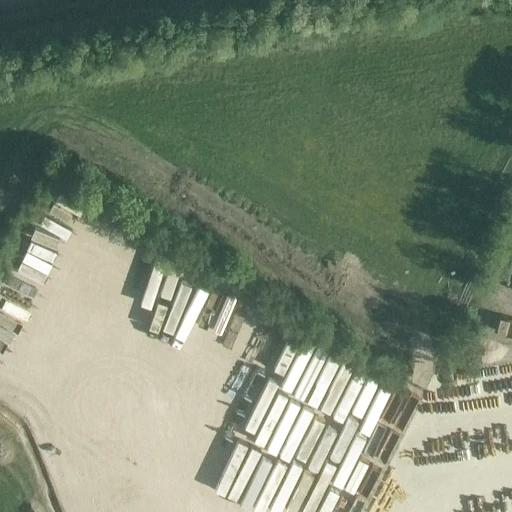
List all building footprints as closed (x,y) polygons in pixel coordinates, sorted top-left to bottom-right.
[(106,350),(112,343),(74,314),(68,322),(106,350)] [(42,345),(36,353),(80,383),(86,375),(42,345)] [(163,398),(169,389),(124,356),(118,366),(163,398)] [(158,360),(149,372),(202,414),(210,404),(192,389),(193,388),(158,360)] [(224,433),(241,415),(226,400),(208,418),(224,433)] [(180,450),(186,441),(141,411),(134,420),(180,450)] [(290,469),(295,460),(249,434),(243,444),(290,469)] [(204,452),(200,462),(249,485),(254,476),(204,452)] [(299,461),(293,470),(338,498),(344,490),(299,461)] [(194,511),(140,474),(133,485),(171,511),(194,511)] [(290,484),(332,508),(336,501),(295,476),(290,484)]
